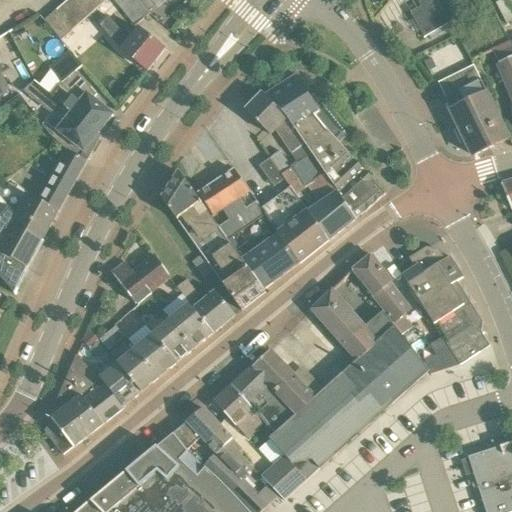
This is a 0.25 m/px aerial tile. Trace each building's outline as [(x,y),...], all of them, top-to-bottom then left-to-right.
[(73,0),(68,0),(62,5),(79,25),(88,17),(73,0)] [(89,0),(73,0),(88,17),(97,9),(89,0)] [(104,0),(89,0),(97,9),(106,2),(104,0)] [(138,0),(129,0),(119,8),(134,27),(150,15),(148,12),(139,1),(138,0)] [(150,0),(140,0),(139,1),(148,12),(155,6),(150,0)] [(393,0),(394,0),(393,0),(409,0),(416,10),(410,13),(424,38),(450,23),(436,0),(393,0)] [(62,5),(53,13),(70,33),(79,25),(62,5)] [(70,33),(53,13),(44,21),(61,41),(70,33)] [(120,50),(146,72),(164,50),(137,28),(127,40),(109,18),(99,25),(120,50)] [(461,69),(470,64),(459,40),(439,50),(447,68),(458,62),(461,69)] [(57,85),(50,94),(98,134),(113,115),(93,99),(97,95),(75,73),(82,67),(70,52),(49,70),(61,84),(58,85),(57,85)] [(511,58),(498,65),(511,98),(511,58)] [(510,139),(495,108),(481,82),(469,88),(462,72),(438,84),(474,157),(510,139)] [(309,97),(295,75),(281,84),(264,95),(287,120),(292,127),(311,155),(325,175),(336,192),(355,220),(364,213),(374,204),(385,195),(337,143),(346,135),(324,108),(318,111),(309,97)] [(101,137),(98,134),(50,94),(34,82),(23,92),(51,115),(42,126),(52,138),(65,150),(86,162),(101,137)] [(297,164),(311,155),(292,127),(287,120),(264,95),(262,93),(246,110),(271,137),(276,132),(297,164)] [(27,194),(14,217),(16,219),(13,224),(43,241),(44,240),(44,239),(57,214),(58,214),(59,213),(87,162),(86,162),(65,150),(35,199),(27,194)] [(279,151),(269,159),(281,176),(291,168),(279,151)] [(311,186),(322,201),(307,212),(328,241),(355,220),(336,192),(325,175),(311,155),(297,164),(292,168),(291,168),(281,176),(285,181),(290,187),(296,196),(311,186)] [(269,159),(259,166),(274,188),(285,181),(281,176),(269,159)] [(235,170),(216,182),(246,227),(265,214),(261,209),(256,201),(245,209),(240,200),(250,193),(235,170)] [(179,173),(162,199),(162,200),(178,221),(182,219),(227,283),(223,286),(241,311),(265,294),(265,293),(245,266),(240,259),(226,240),(218,228),(179,173)] [(246,227),(216,182),(198,194),(213,217),(222,212),(228,220),(218,228),(226,240),(246,227)] [(511,182),(502,185),(511,212),(511,182)] [(296,196),(290,187),(278,196),(261,209),(265,214),(277,232),(276,233),(299,264),(329,242),(328,241),(307,212),(306,211),(296,196)] [(16,219),(14,217),(8,208),(0,197),(0,277),(12,292),(15,294),(14,295),(16,296),(17,293),(18,293),(19,290),(18,290),(20,286),(21,287),(22,285),(21,285),(23,281),(24,281),(26,279),(25,278),(30,268),(31,268),(32,266),(31,265),(35,259),(35,260),(36,258),(35,258),(37,254),(38,255),(39,253),(38,253),(41,247),(42,247),(45,242),(43,241),(13,224),(16,219)] [(276,233),(240,259),(245,266),(265,293),(299,265),(299,264),(276,233)] [(447,345),(477,326),(482,323),(456,283),(463,279),(449,258),(445,260),(439,251),(429,249),(411,261),(415,268),(402,277),(442,338),(447,345)] [(203,279),(213,272),(201,255),(191,262),(203,279)] [(395,324),(396,326),(402,336),(414,327),(405,316),(413,310),(371,256),(353,271),(384,311),(395,324)] [(126,264),(114,273),(112,274),(124,289),(120,293),(125,300),(129,296),(136,305),(136,304),(137,305),(172,279),(156,257),(133,273),(126,264)] [(188,305),(213,335),(235,317),(214,291),(202,301),(197,294),(187,280),(177,287),(188,305)] [(355,363),(396,326),(395,324),(384,311),(364,328),(332,292),(310,312),(355,363)] [(171,319),(195,349),(213,335),(188,305),(171,319)] [(152,334),(177,364),(195,349),(171,319),(152,334)] [(402,336),(396,326),(355,363),(315,399),(295,417),(268,441),(306,483),(350,444),(371,425),(429,373),(424,365),(412,350),(413,350),(402,336)] [(490,347),(481,333),(477,326),(447,345),(460,366),(490,347)] [(125,338),(116,328),(100,341),(109,351),(125,338)] [(92,332),(83,342),(91,350),(99,342),(100,341),(92,332)] [(134,349),(159,379),(177,364),(152,334),(134,349)] [(429,373),(430,372),(432,375),(460,366),(447,345),(442,338),(430,346),(436,357),(424,365),(429,373)] [(104,348),(99,342),(91,350),(90,351),(95,357),(96,356),(104,348)] [(116,364),(141,394),(159,379),(134,349),(116,364)] [(315,399),(269,352),(232,387),(254,412),(274,394),(295,417),(315,399)] [(103,384),(101,385),(83,364),(77,358),(76,358),(50,418),(51,420),(55,425),(74,449),(103,425),(123,410),(123,409),(103,384)] [(103,384),(123,409),(141,394),(116,364),(98,379),(103,384)] [(254,412),(232,387),(214,403),(247,439),(264,423),(254,412)] [(233,439),(204,410),(186,424),(217,455),(205,467),(229,492),(248,511),(263,511),(267,508),(239,479),(251,467),(229,443),(233,439)] [(248,511),(205,467),(173,435),(91,503),(90,502),(78,511),(248,511)] [(285,502),(306,483),(268,441),(257,451),(273,469),(262,479),(285,502)] [(511,511),(511,443),(467,457),(473,475),(485,511),(511,511)]
